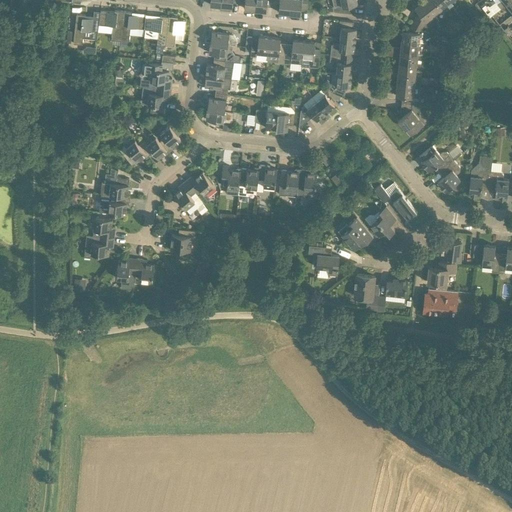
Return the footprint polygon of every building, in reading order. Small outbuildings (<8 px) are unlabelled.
[(255,10),(256,0),(239,0),(239,4),(245,4),(244,9),(255,10)] [(267,7),(273,7),(273,0),(256,0),(255,10),(266,11),(267,7)] [(273,0),(273,7),(279,8),(279,13),(290,14),(291,0),(273,0)] [(308,0),(291,0),(290,14),(301,15),(301,11),(307,11),(308,0)] [(332,0),(333,6),(332,6),(333,12),(354,14),(352,14),(352,5),(358,4),(356,0),(332,0)] [(424,0),(423,1),(434,15),(440,10),(444,15),(447,13),(436,0),(424,0)] [(436,0),(447,13),(450,10),(446,5),(451,1),(450,0),(436,0)] [(503,0),(497,5),(500,8),(506,3),(510,0),(503,0)] [(414,22),(423,27),(426,22),(434,15),(423,1),(415,8),(418,13),(414,22)] [(99,19),(99,24),(113,26),(112,40),(120,41),(123,12),(115,11),(114,13),(100,12),(99,19)] [(131,28),(145,29),(146,16),(132,15),(132,13),(123,12),(120,41),(129,42),(131,28)] [(84,31),(96,32),(98,32),(99,24),(99,19),(85,18),(86,15),(77,14),(74,44),(83,45),(84,31)] [(160,18),(146,16),(145,29),(158,31),(156,52),(163,53),(164,45),(166,46),(169,16),(160,16),(160,18)] [(175,47),(175,40),(175,39),(184,40),(186,21),(177,20),(178,17),(169,16),(166,46),(175,47)] [(341,27),(340,38),(355,40),(357,28),(353,28),(353,22),(340,21),(339,27),(341,27)] [(423,27),(414,22),(409,31),(403,30),(401,41),(419,43),(420,32),(423,27)] [(508,37),(509,37),(511,34),(511,32),(507,27),(503,30),(508,37)] [(234,35),(229,34),(212,32),(211,42),(228,45),(237,46),(237,41),(234,35)] [(268,54),(270,37),(259,36),(258,41),(252,40),(251,48),(251,54),(250,56),(257,57),(257,53),(268,54)] [(284,64),(286,44),(280,43),(281,38),(270,37),(268,54),(267,61),(278,62),(278,63),(284,64)] [(340,38),(339,45),(332,44),(331,55),(353,57),(348,57),(349,51),(354,52),(355,40),(340,38)] [(286,44),(284,64),(291,65),(291,63),(301,64),(302,57),(302,58),(304,41),(293,40),(293,44),(286,44)] [(315,42),(304,41),(302,58),(302,57),(301,64),(301,66),(319,68),(321,47),(315,47),(315,42)] [(401,41),(400,52),(418,54),(419,43),(401,41)] [(232,51),(227,50),(228,45),(211,42),(209,53),(215,54),(214,59),(233,62),(234,61),(239,62),(240,56),(235,55),(232,51)] [(399,63),(416,65),(422,65),(423,59),(424,55),(418,54),(400,52),(399,63)] [(330,61),(335,62),(338,62),(336,73),(351,75),(353,63),(347,63),(348,57),(353,58),(353,57),(331,55),(330,61)] [(214,59),(213,65),(208,64),(206,75),(231,78),(233,62),(214,59)] [(142,86),(157,87),(171,89),(172,82),(171,82),(171,79),(172,79),(172,78),(168,78),(169,70),(162,70),(162,63),(145,62),(142,86)] [(399,63),(398,74),(422,76),(422,72),(416,71),(416,65),(399,63)] [(327,78),(329,84),(326,87),(328,88),(331,92),(331,93),(344,98),(344,97),(343,97),(344,90),(345,86),(350,87),(351,75),(336,73),(335,85),(333,85),(332,84),(333,73),(328,72),(327,78)] [(398,74),(397,84),(414,86),(415,80),(421,80),(422,76),(398,74)] [(230,89),(231,78),(206,75),(205,86),(216,87),(215,93),(227,94),(228,89),(230,89)] [(414,86),(397,84),(396,93),(396,96),(402,96),(402,102),(412,103),(420,104),(421,98),(413,97),(414,86)] [(157,87),(156,93),(149,93),(148,105),(165,106),(166,99),(170,99),(169,98),(169,95),(170,96),(171,89),(157,87)] [(327,96),(331,93),(331,92),(328,88),(323,92),(325,94),(316,101),(326,113),(335,106),(327,96)] [(209,98),(207,108),(225,111),(227,94),(215,93),(215,98),(209,98)] [(326,113),(316,101),(307,109),(305,106),(301,110),(299,127),(313,116),(317,121),(326,113)] [(412,109),(412,103),(402,102),(401,108),(406,114),(398,120),(405,129),(410,135),(424,124),(419,118),(412,109)] [(225,111),(207,108),(206,119),(223,122),(225,111)] [(265,128),(276,129),(278,112),(262,110),(261,122),(266,123),(265,128)] [(295,114),(278,112),(276,129),(287,130),(288,125),(293,126),(295,114)] [(164,138),(159,142),(168,153),(176,147),(177,148),(177,147),(175,145),(181,140),(170,126),(160,133),(164,138)] [(159,142),(156,137),(147,145),(144,141),(139,145),(138,145),(148,156),(153,152),(158,159),(164,154),(165,156),(168,153),(159,142)] [(144,159),(148,156),(138,145),(139,145),(135,140),(126,148),(128,150),(123,154),(132,165),(143,157),(144,159)] [(97,146),(92,141),(87,145),(91,150),(97,146)] [(423,160),(421,161),(422,164),(422,165),(424,167),(426,167),(429,171),(434,167),(438,172),(439,172),(439,171),(454,160),(462,153),(459,150),(451,156),(447,152),(443,151),(440,154),(436,149),(432,145),(419,156),(423,160)] [(363,155),(368,161),(373,157),(368,151),(363,155)] [(488,189),(489,189),(491,171),(492,156),(479,155),(479,162),(471,169),(470,176),(471,176),(469,195),(481,196),(482,188),(484,187),(489,187),(488,189)] [(445,192),(446,191),(460,179),(456,175),(460,172),(460,168),(454,160),(439,171),(439,172),(441,171),(444,174),(444,177),(437,182),(445,192)] [(237,171),(229,170),(229,165),(223,164),(221,184),(227,184),(226,193),(238,194),(240,183),(239,183),(241,168),(237,168),(237,171)] [(259,168),(258,180),(264,180),(263,186),(275,187),(277,170),(270,169),(270,165),(269,165),(269,166),(259,165),(259,168)] [(259,168),(255,167),(255,170),(241,168),(239,183),(240,183),(238,194),(248,195),(251,193),(256,194),(256,188),(257,188),(258,180),(259,168)] [(129,179),(117,178),(118,171),(111,168),(110,174),(106,174),(105,183),(103,183),(101,194),(115,196),(115,195),(130,197),(130,193),(128,193),(129,179)] [(281,170),(280,185),(278,194),(297,196),(298,189),(298,184),(299,169),(295,169),(295,172),(281,170)] [(319,191),(315,191),(317,174),(310,173),(310,169),(309,169),(309,170),(299,169),(298,184),(298,189),(297,196),(319,199),(319,191)] [(331,178),(337,186),(346,179),(339,171),(331,178)] [(501,172),(491,171),(489,189),(489,187),(494,188),(496,190),(495,198),(507,199),(509,180),(503,179),(504,175),(501,172)] [(192,177),(192,176),(186,181),(196,192),(204,203),(210,198),(205,193),(214,186),(203,172),(197,177),(194,174),(194,175),(195,175),(192,177)] [(212,180),(217,176),(213,172),(208,175),(212,180)] [(174,195),(186,209),(190,214),(204,203),(196,192),(186,181),(181,185),(182,186),(179,188),(179,187),(178,187),(180,190),(174,195)] [(398,188),(393,183),(384,190),(381,186),(375,190),(384,202),(390,197),(408,219),(416,213),(411,207),(412,206),(407,199),(405,201),(403,199),(406,197),(398,188)] [(129,207),(130,197),(115,195),(115,196),(101,194),(99,212),(125,215),(126,207),(130,208),(130,207),(129,207)] [(375,221),(371,225),(377,231),(376,233),(378,234),(379,235),(381,234),(384,234),(386,237),(395,230),(392,226),(392,223),(397,219),(386,206),(379,211),(381,213),(376,217),(375,221)] [(95,217),(94,229),(100,230),(100,236),(114,238),(115,231),(114,231),(114,228),(115,228),(115,227),(112,227),(112,219),(95,217)] [(341,235),(342,234),(352,246),(358,242),(361,246),(373,237),(357,217),(348,224),(347,223),(338,230),(341,235)] [(190,251),(192,237),(195,237),(196,231),(179,229),(179,230),(182,230),(181,235),(172,234),(170,249),(190,251)] [(319,238),(321,231),(314,229),(312,236),(319,238)] [(92,242),(91,254),(109,255),(109,248),(113,248),(113,247),(112,247),(112,244),(113,244),(114,238),(100,236),(99,242),(92,242)] [(447,262),(455,263),(456,253),(460,254),(461,242),(447,240),(446,246),(441,246),(440,256),(447,257),(447,262)] [(471,244),(470,256),(477,256),(478,245),(471,244)] [(329,269),(328,275),(337,276),(338,270),(339,267),(336,267),(337,256),(339,257),(339,256),(325,254),(325,247),(317,246),(309,245),(308,253),(317,254),(316,268),(329,269)] [(484,245),(482,265),(493,266),(492,271),(499,272),(501,253),(495,252),(495,246),(484,245)] [(501,253),(499,272),(505,273),(505,267),(511,267),(511,248),(507,248),(507,254),(501,253)] [(135,274),(137,259),(130,258),(130,259),(127,259),(127,258),(126,258),(126,262),(118,261),(117,278),(122,279),(121,288),(127,289),(131,290),(131,285),(134,285),(135,274)] [(137,259),(135,274),(141,274),(141,281),(153,282),(154,265),(147,264),(147,260),(146,261),(143,261),(144,260),(137,259)] [(455,263),(447,262),(440,262),(439,268),(429,266),(427,282),(446,284),(448,271),(456,272),(457,263),(455,263)] [(366,309),(377,310),(379,296),(373,295),(375,277),(357,275),(354,297),(367,298),(366,309)] [(75,278),(74,291),(85,292),(86,279),(75,278)] [(387,280),(386,294),(405,296),(404,302),(405,302),(407,279),(393,278),(393,281),(387,280)] [(454,314),(457,292),(437,289),(436,295),(426,294),(424,311),(454,314)] [(385,311),(386,300),(386,297),(379,296),(377,310),(383,311),(385,311)]
